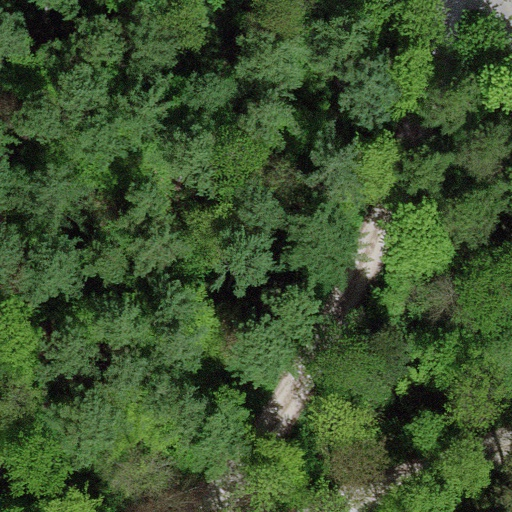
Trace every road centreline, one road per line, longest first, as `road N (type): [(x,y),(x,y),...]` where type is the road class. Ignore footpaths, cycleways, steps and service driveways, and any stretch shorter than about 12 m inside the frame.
road 1 (track): [(205,511),(373,234),(447,0)]
road 2 (track): [(301,511),(511,441)]
